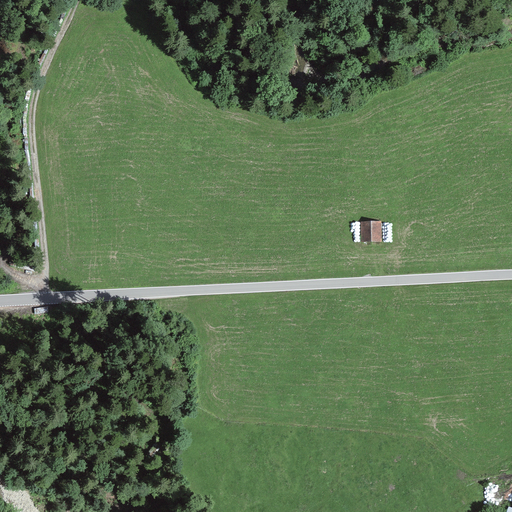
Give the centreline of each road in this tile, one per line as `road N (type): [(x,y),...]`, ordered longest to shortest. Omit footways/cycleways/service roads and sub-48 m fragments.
road 1 (tertiary): [(511,274),(0,300)]
road 2 (track): [(76,0),(32,114),(46,298)]
